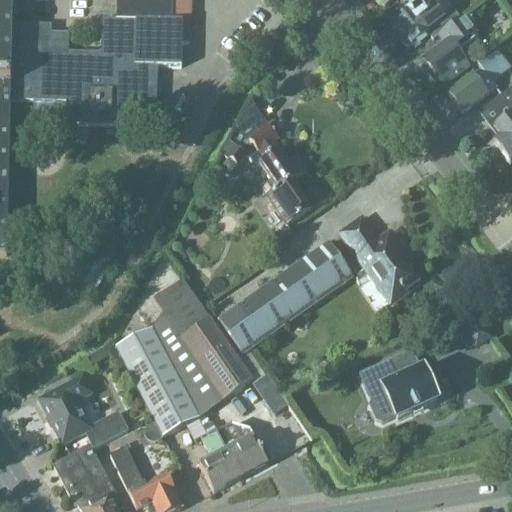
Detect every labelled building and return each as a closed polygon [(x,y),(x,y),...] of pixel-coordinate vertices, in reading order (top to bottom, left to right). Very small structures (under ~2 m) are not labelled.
[(171,23),(171,0),(115,0),(115,22),(100,21),(100,55),(67,54),(68,35),(50,35),(50,27),(11,26),(11,0),(0,0),(0,258),(6,258),(9,104),(64,105),(64,128),(155,130),(156,69),(180,69),(181,45),(181,23),(171,23)] [(181,23),(181,45),(191,45),(191,0),(171,0),(171,23),(181,23)] [(376,0),(384,10),(397,0),(376,0)] [(444,1),(444,0),(422,0),(425,3),(394,26),(412,51),(428,38),(433,45),(446,35),(461,24),(451,11),(444,16),(437,6),(444,1)] [(461,24),(446,35),(452,43),(423,65),(439,86),(465,66),(457,56),(474,43),(467,34),(471,31),(464,22),(461,24)] [(475,66),(481,74),(490,86),(506,73),(510,70),(496,51),(475,66)] [(495,92),(490,86),(481,74),(448,99),(462,118),(495,92)] [(511,93),(484,115),(481,117),(494,134),(496,133),(502,141),(495,147),(511,168),(511,166),(511,93)] [(270,130),(249,143),(258,156),(250,162),(263,181),(266,179),(276,193),(266,199),(287,230),(312,213),(294,187),(304,180),(293,164),(288,168),(273,147),(279,143),(270,130)] [(228,160),(238,169),(247,158),(237,150),(228,160)] [(399,255),(399,254),(388,239),(369,252),(366,248),(374,243),(361,224),(340,238),(357,263),(357,262),(389,308),(406,297),(404,294),(415,285),(402,266),(401,267),(396,260),(398,259),(398,258),(399,257),(399,256),(399,255)] [(94,245),(70,287),(92,299),(115,257),(94,245)] [(218,324),(242,358),(352,280),(328,247),(218,324)] [(155,305),(163,317),(224,406),(252,386),(267,408),(280,399),(267,380),(266,381),(250,357),(239,365),(184,285),(155,305)] [(436,332),(447,349),(468,336),(477,351),(491,343),(471,310),(436,332)] [(200,422),(224,406),(163,317),(152,333),(200,422)] [(163,441),(200,422),(152,333),(115,352),(163,441)] [(413,355),(360,379),(372,405),(370,410),(376,425),(382,427),(396,421),(398,424),(437,407),(423,376),(422,376),(413,355)] [(42,400),(36,403),(46,421),(45,422),(50,433),(51,432),(61,451),(84,439),(90,451),(92,453),(126,434),(117,416),(92,429),(79,405),(93,398),(83,379),(53,394),(53,393),(48,393),(44,395),(42,399),(42,400)] [(211,460),(202,465),(198,467),(213,495),(267,466),(266,464),(271,461),(264,449),(259,452),(249,434),(232,430),(202,442),(211,460)] [(106,480),(92,453),(90,451),(77,458),(93,487),(106,480)] [(123,511),(106,480),(93,487),(77,458),(53,471),(76,511),(78,510),(79,511),(123,511)] [(132,477),(124,461),(112,467),(120,483),(121,482),(135,511),(140,511),(151,507),(153,511),(181,511),(182,511),(174,496),(175,496),(174,493),(176,492),(171,481),(168,482),(166,478),(144,489),(137,475),(132,477)]
